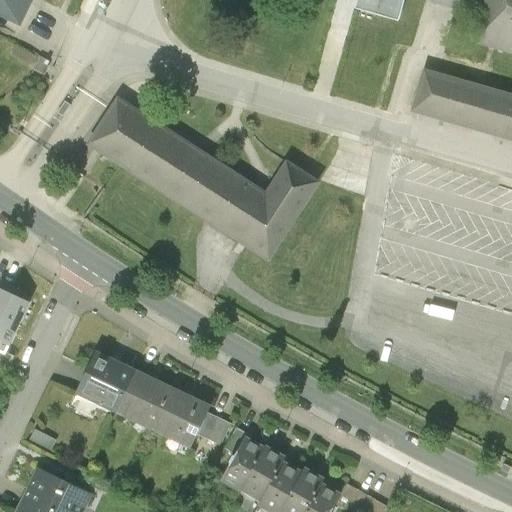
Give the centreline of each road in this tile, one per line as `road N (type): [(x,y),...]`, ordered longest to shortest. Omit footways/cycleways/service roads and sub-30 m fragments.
road 1 (tertiary): [(84,255),(310,391),(511,496)]
road 2 (residential): [(0,432),(84,255)]
